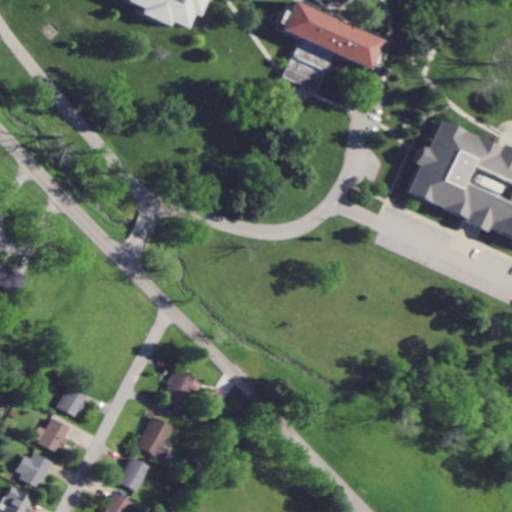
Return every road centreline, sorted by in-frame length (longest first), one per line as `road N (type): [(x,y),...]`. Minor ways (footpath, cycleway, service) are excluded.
road 1 (residential): [(367,90),(361,140),(330,205),(288,232),(234,230),(141,190),(0,18)]
road 2 (residential): [(367,511),(234,363),(0,130)]
road 3 (residential): [(60,511),(172,303)]
